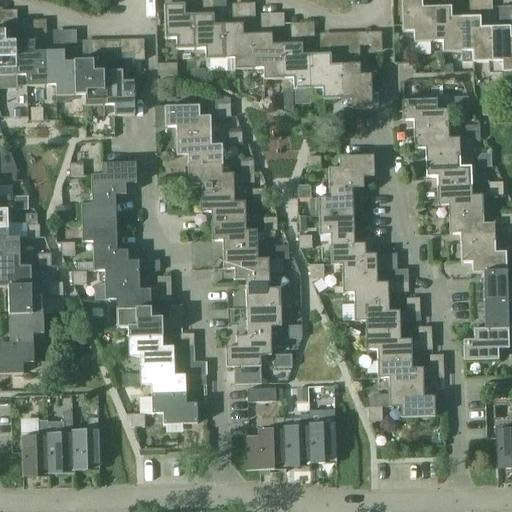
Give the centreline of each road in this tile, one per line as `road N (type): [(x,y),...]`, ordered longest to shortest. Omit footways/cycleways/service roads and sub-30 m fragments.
road 1 (residential): [(223,501),(216,364),(146,174),(149,29),(139,22)]
road 2 (residential): [(458,499),(457,383),(386,154),(387,32),(379,17)]
road 3 (residential): [(61,503),(223,501)]
road 4 (residential): [(321,500),(458,499)]
road 5 (residential): [(139,22),(87,23),(11,0)]
